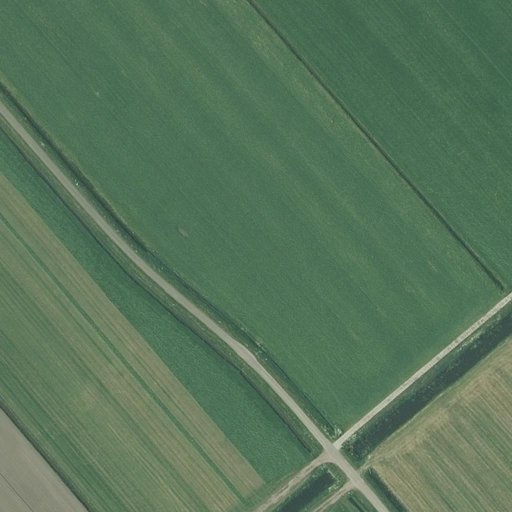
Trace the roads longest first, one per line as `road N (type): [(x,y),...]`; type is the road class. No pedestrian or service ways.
road 1 (unclassified): [(0,98),(142,261),(247,355),(381,511)]
road 2 (track): [(330,452),(511,295)]
